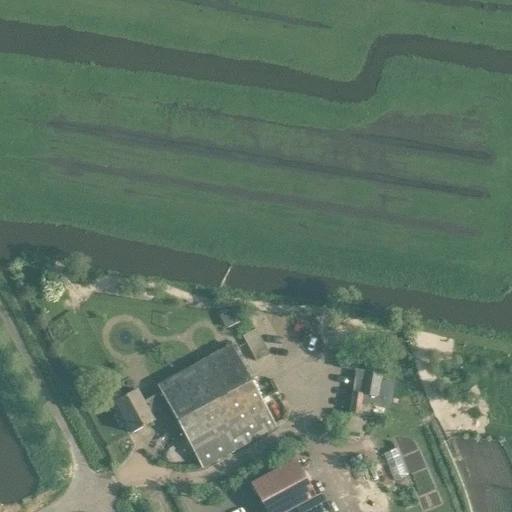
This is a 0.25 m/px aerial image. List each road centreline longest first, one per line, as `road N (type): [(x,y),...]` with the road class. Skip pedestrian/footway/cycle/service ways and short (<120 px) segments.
road 1 (unknown): [(99,496),(133,478),(208,489),(280,452),(306,422),(290,378)]
road 2 (unclassified): [(99,496),(0,302)]
